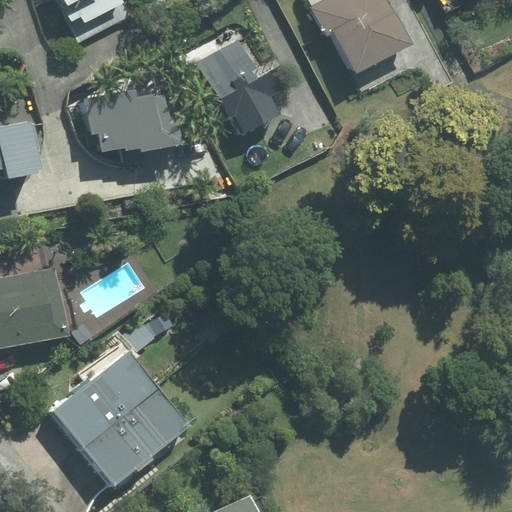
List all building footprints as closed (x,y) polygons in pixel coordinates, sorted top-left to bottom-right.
[(54,0),(78,43),(126,18),(116,0),(54,0)] [(326,35),(347,75),(403,45),(378,0),(301,0),(322,37),(326,35)] [(234,42),(192,64),(222,120),(227,117),(236,134),(273,115),(264,98),(275,92),(264,73),(254,79),(234,42)] [(125,92),(76,102),(83,137),(88,136),(92,154),(112,150),(113,153),(129,150),(129,153),(169,146),(166,127),(158,128),(152,96),(127,101),(125,92)] [(0,180),(31,175),(27,154),(34,153),(29,123),(0,128),(0,180)] [(0,278),(0,348),(61,338),(49,270),(0,278)] [(163,315),(141,327),(138,323),(119,338),(131,354),(150,339),(149,337),(169,326),(163,315)] [(123,354),(47,412),(104,487),(180,429),(123,354)] [(249,511),(242,496),(207,511),(249,511)]
